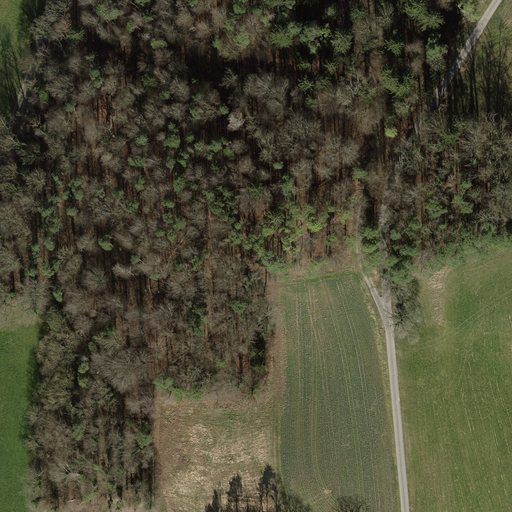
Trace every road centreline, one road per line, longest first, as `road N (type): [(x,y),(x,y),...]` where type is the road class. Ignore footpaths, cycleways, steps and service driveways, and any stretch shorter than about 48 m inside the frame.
road 1 (unclassified): [(499,0),(397,169),(383,221),(405,511)]
road 2 (track): [(389,319),(360,264),(364,183),(379,121),(374,81),(343,0)]
road 3 (track): [(0,149),(58,0)]
